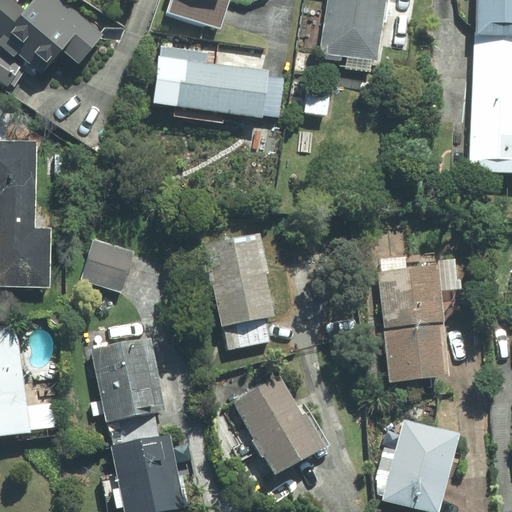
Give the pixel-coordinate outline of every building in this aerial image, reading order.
[(100,35),(58,0),(31,0),(22,11),(8,0),(0,0),(0,35),(40,69),(57,49),(76,64),(100,35)] [(166,0),(162,14),(204,28),(213,0),(166,0)] [(371,62),(379,0),(323,0),(316,54),(321,54),(320,60),(337,63),(337,57),(371,62)] [(511,0),(473,0),(472,30),(511,32),(511,0)] [(511,170),(511,32),(472,30),(467,169),(511,170)] [(0,85),(5,89),(20,68),(0,55),(0,85)] [(262,70),(177,60),(171,108),(256,117),(262,70)] [(301,114),(323,117),(327,90),(305,87),(301,114)] [(0,286),(46,288),(48,230),(32,229),(35,142),(0,141),(0,286)] [(65,172),(65,154),(53,154),(52,172),(65,172)] [(217,329),(270,318),(261,277),(276,273),(268,235),(201,250),(217,329)] [(118,291),(131,251),(90,239),(78,279),(118,291)] [(443,377),(432,265),(375,270),(385,382),(443,377)] [(262,321),(220,330),(225,353),(267,344),(262,321)] [(0,435),(26,432),(14,325),(0,326),(0,435)] [(101,422),(161,411),(147,339),(88,350),(98,401),(88,403),(91,416),(100,414),(101,422)] [(271,476),(326,446),(308,415),(300,419),(278,380),(232,406),(271,476)] [(424,511),(433,511),(454,435),(401,420),(380,500),(424,511)] [(108,448),(119,511),(164,511),(181,509),(167,437),(108,448)]
